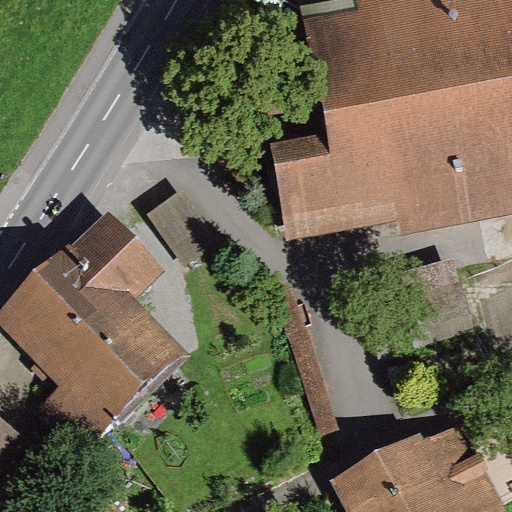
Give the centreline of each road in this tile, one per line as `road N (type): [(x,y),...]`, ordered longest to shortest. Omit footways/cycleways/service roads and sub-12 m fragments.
road 1 (tertiary): [(175,0),(0,280)]
road 2 (residential): [(511,376),(238,511)]
